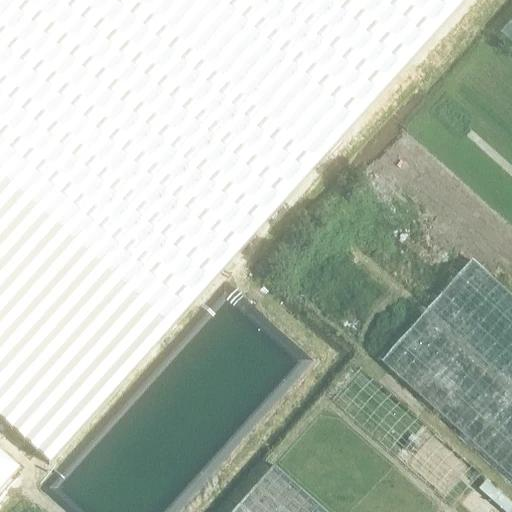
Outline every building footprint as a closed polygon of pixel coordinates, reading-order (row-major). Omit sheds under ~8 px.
[(0,0),(0,419),(51,465),(468,0),(0,0)] [(511,296),(472,261),(382,362),(511,478),(511,296)] [(456,511),(511,511),(511,501),(361,369),(332,402),(456,511)] [(0,490),(21,467),(0,447),(0,490)] [(326,511),(274,465),(232,511),(326,511)]
